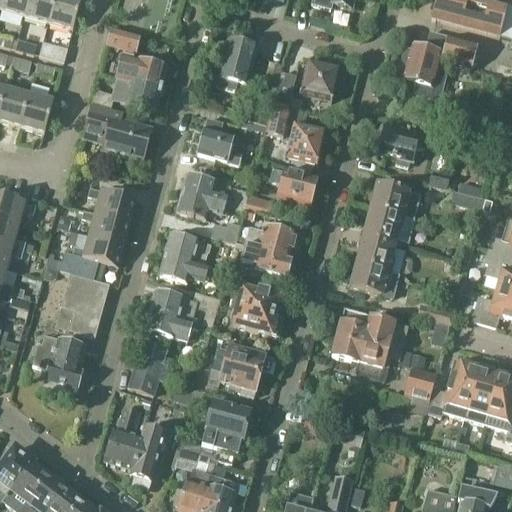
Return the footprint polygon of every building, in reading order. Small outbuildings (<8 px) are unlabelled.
[(28,0),(3,0),(0,11),(0,14),(23,21),(28,0)] [(54,0),(28,0),(23,21),(47,27),(54,0)] [(73,0),(54,0),(47,27),(72,34),(80,2),(73,0)] [(312,0),(311,8),(331,13),(333,8),(352,13),(355,0),(312,0)] [(437,0),(433,18),(432,22),(436,23),(496,38),(496,39),(500,40),(501,40),(502,35),(501,35),(507,10),(481,4),(479,3),(480,0),(437,0)] [(511,0),(481,0),(481,4),(507,10),(511,11),(511,0)] [(502,35),(501,40),(511,42),(511,11),(507,10),(501,35),(502,35)] [(110,32),(105,49),(135,57),(140,40),(110,32)] [(426,53),(439,57),(462,63),(460,69),(472,72),(478,49),(430,36),(426,53)] [(0,50),(10,53),(12,43),(0,40),(0,50)] [(15,55),(33,59),(36,49),(18,44),(15,55)] [(248,89),(257,51),(228,44),(217,89),(236,94),(237,86),(248,89)] [(63,67),(67,52),(42,46),(38,60),(63,67)] [(435,73),(439,57),(426,53),(413,50),(412,54),(405,52),(398,77),(406,79),(404,84),(416,87),(414,95),(416,99),(436,104),(440,102),(447,76),(435,73)] [(13,61),(10,72),(28,77),(31,66),(13,61)] [(118,82),(161,93),(167,73),(122,61),(118,78),(119,78),(118,82)] [(274,100),(282,68),(270,65),(262,97),(274,100)] [(332,104),(339,72),(308,65),(300,97),(332,104)] [(511,68),(498,65),(495,77),(511,81),(511,68)] [(52,82),(55,72),(36,68),(34,77),(52,82)] [(299,113),(302,103),(291,100),(296,79),(282,76),(274,106),(299,113)] [(156,115),(161,93),(118,82),(113,99),(96,95),(93,107),(110,112),(113,102),(125,105),(125,107),(156,115)] [(0,125),(20,131),(28,99),(4,92),(0,108),(0,125)] [(53,106),(28,99),(20,131),(44,138),(53,106)] [(509,108),(500,105),(496,122),(505,124),(509,108)] [(325,135),(293,127),(290,123),(292,114),(295,115),(296,114),(273,108),(266,137),(282,141),(290,143),(286,159),(318,166),(325,135)] [(122,118),(93,110),(85,140),(106,146),(104,153),(144,164),(151,135),(120,127),(122,118)] [(243,117),(239,130),(263,136),(266,122),(243,117)] [(222,126),(207,123),(204,133),(204,132),(197,157),(226,164),(226,166),(239,169),(242,157),(229,154),(233,140),(219,136),(222,126)] [(501,134),(471,126),(466,145),(496,153),(501,134)] [(374,154),(378,155),(377,157),(413,166),(417,150),(425,152),(427,142),(383,131),(380,144),(377,143),(374,154)] [(314,194),(317,183),(274,173),(270,185),(282,188),(279,201),(310,209),(311,206),(314,204),(315,197),(314,194)] [(432,176),(428,190),(446,195),(450,180),(432,176)] [(181,196),(244,213),(248,197),(233,193),(230,201),(213,197),(216,187),(186,179),(181,196)] [(377,187),(371,211),(414,222),(417,210),(411,208),(414,198),(406,196),(406,195),(377,187)] [(98,204),(94,217),(130,226),(136,204),(90,192),(87,201),(98,204)] [(452,196),(449,209),(480,216),(483,203),(480,203),(482,197),(468,193),(467,199),(452,196)] [(244,213),(181,196),(176,216),(205,224),(207,216),(225,221),(228,212),(243,215),(244,213)] [(0,200),(0,224),(19,230),(23,216),(33,219),(36,210),(0,200)] [(249,200),(246,210),(271,217),(274,207),(249,200)] [(492,205),(485,203),(482,215),(489,217),(492,205)] [(271,217),(246,210),(242,223),(253,226),(255,216),(271,220),(271,217)] [(364,238),(394,246),(394,244),(408,248),(414,222),(371,211),(364,238)] [(130,226),(94,217),(84,214),(81,223),(92,226),(88,239),(124,249),(130,226)] [(511,222),(507,222),(500,245),(496,243),(492,255),(492,256),(511,261),(511,222)] [(15,243),(19,230),(0,224),(0,247),(23,255),(26,246),(15,243)] [(210,242),(235,248),(235,247),(240,230),(227,226),(226,231),(214,228),(210,242)] [(246,247),(291,260),(293,253),(296,251),(298,246),(296,242),(297,239),(281,235),(282,231),(265,226),(263,234),(250,231),(246,247)] [(170,238),(164,259),(203,270),(203,269),(207,256),(208,256),(210,250),(197,246),(198,245),(170,238)] [(394,246),(364,238),(356,266),(399,276),(405,255),(392,252),(394,246)] [(124,249),(88,239),(85,253),(74,250),(72,258),(65,256),(60,275),(70,278),(84,282),(89,264),(118,271),(124,249)] [(21,263),(23,255),(0,247),(0,271),(7,274),(10,260),(21,263)] [(290,265),(291,260),(246,247),(245,249),(235,247),(235,248),(234,251),(244,254),(241,265),(253,268),(251,277),(268,281),(269,277),(286,282),(287,279),(290,277),(292,272),(290,268),(291,265),(290,265)] [(456,264),(465,267),(468,254),(459,252),(456,264)] [(511,261),(492,256),(492,255),(488,254),(485,267),(488,268),(485,278),(500,282),(496,294),(511,298),(511,274),(511,273),(511,261)] [(203,270),(164,259),(159,279),(186,287),(187,281),(199,284),(200,281),(208,284),(211,271),(203,269),(203,270)] [(216,262),(213,273),(223,276),(226,265),(216,262)] [(461,279),(465,267),(456,264),(452,277),(461,279)] [(399,276),(356,266),(350,290),(381,298),(380,300),(392,303),(399,276)] [(0,295),(11,299),(22,302),(24,293),(13,290),(3,287),(7,274),(0,271),(0,295)] [(223,276),(213,273),(211,282),(225,286),(227,277),(223,276)] [(84,282),(70,278),(56,331),(96,341),(110,288),(84,282)] [(281,322),(285,306),(267,301),(268,299),(258,296),(258,298),(236,292),(232,309),(238,310),(233,328),(275,340),(278,338),(282,325),(281,322)] [(155,295),(149,315),(196,327),(197,323),(193,322),(196,312),(206,315),(202,329),(212,332),(220,302),(189,294),(186,304),(155,295)] [(511,298),(496,294),(493,306),(479,302),(472,325),(495,331),(499,320),(502,321),(511,324),(511,298)] [(0,304),(9,307),(11,299),(0,295),(0,304)] [(453,318),(424,310),(421,323),(450,330),(453,318)] [(372,345),(400,354),(406,330),(344,313),(336,341),(353,346),(355,341),(372,345)] [(196,327),(149,315),(144,334),(187,346),(191,331),(211,336),(212,332),(202,329),(196,327)] [(83,350),(48,341),(44,340),(41,349),(37,348),(31,369),(47,373),(42,392),(72,400),(74,392),(76,392),(81,375),(77,374),(83,350)] [(390,362),(399,365),(398,369),(407,372),(411,357),(400,354),(372,345),(355,341),(353,346),(336,341),(336,343),(331,346),(329,354),(331,360),(359,367),(356,377),(384,385),(390,362)] [(138,360),(164,367),(168,352),(142,344),(138,360)] [(213,367),(259,379),(260,375),(269,377),(272,363),(264,361),(264,360),(229,351),(228,354),(217,351),(213,367)] [(164,367),(138,360),(133,376),(159,384),(168,387),(173,371),(163,368),(164,367)] [(441,416),(464,423),(480,368),(465,363),(463,369),(456,367),(452,379),(451,379),(447,394),(446,398),(434,395),(431,407),(428,418),(440,421),(441,416)] [(259,379),(213,367),(209,383),(211,384),(210,388),(216,389),(218,385),(229,388),(228,394),(253,401),(259,379)] [(480,368),(464,423),(485,429),(500,380),(499,379),(493,378),(495,372),(480,368)] [(436,379),(411,372),(404,400),(410,401),(428,406),(436,379)] [(511,376),(501,374),(499,379),(500,380),(485,429),(508,436),(505,445),(511,446),(511,376)] [(159,384),(133,376),(128,391),(154,399),(159,384)] [(428,406),(410,401),(406,415),(424,421),(428,406)] [(151,405),(143,403),(140,411),(148,413),(151,405)] [(217,436),(242,443),(244,436),(253,438),(258,420),(214,408),(202,450),(212,453),(217,436)] [(107,466),(131,474),(140,441),(132,439),(140,415),(124,411),(117,434),(114,433),(105,463),(107,466)] [(325,440),(329,424),(306,418),(302,433),(325,440)] [(140,441),(131,474),(130,478),(134,479),(132,487),(148,492),(166,432),(153,428),(152,432),(144,429),(140,441)] [(335,444),(360,452),(365,436),(340,428),(335,444)] [(420,437),(403,432),(400,445),(417,449),(420,437)] [(242,443),(217,436),(212,453),(202,450),(202,451),(199,459),(210,462),(232,468),(235,459),(237,460),(238,456),(243,456),(244,450),(241,447),(242,443)] [(179,453),(199,459),(202,451),(181,445),(179,453)] [(469,450),(456,447),(454,455),(467,458),(469,450)] [(0,505),(9,494),(10,494),(31,466),(13,452),(0,469),(0,505)] [(177,463),(195,467),(190,486),(187,485),(178,511),(201,511),(212,479),(215,468),(209,466),(210,462),(179,453),(177,463)] [(8,511),(22,511),(27,507),(48,478),(39,472),(31,466),(10,494),(9,494),(0,505),(8,511)] [(511,494),(511,469),(500,467),(493,489),(511,494)] [(212,479),(201,511),(231,511),(239,488),(220,481),(223,471),(215,468),(212,479)] [(27,507),(22,511),(49,511),(65,491),(58,487),(48,478),(27,507)] [(345,511),(352,486),(335,481),(326,511),(345,511)] [(76,511),(82,504),(65,491),(49,511),(76,511)] [(365,494),(355,492),(351,508),(360,510),(365,494)] [(489,511),(496,500),(460,492),(457,506),(461,507),(459,511),(489,511)] [(453,511),(456,501),(429,494),(427,493),(427,495),(422,511),(453,511)] [(308,511),(311,503),(290,497),(288,503),(285,511),(308,511)]
